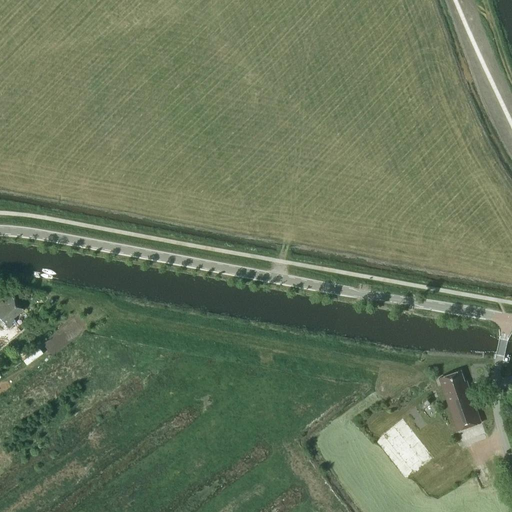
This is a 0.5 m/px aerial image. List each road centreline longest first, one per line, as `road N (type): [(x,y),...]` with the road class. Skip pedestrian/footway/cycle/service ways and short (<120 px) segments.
road 1 (tertiary): [(506,318),(0,231)]
road 2 (unclassified): [(511,463),(497,415),(506,318)]
